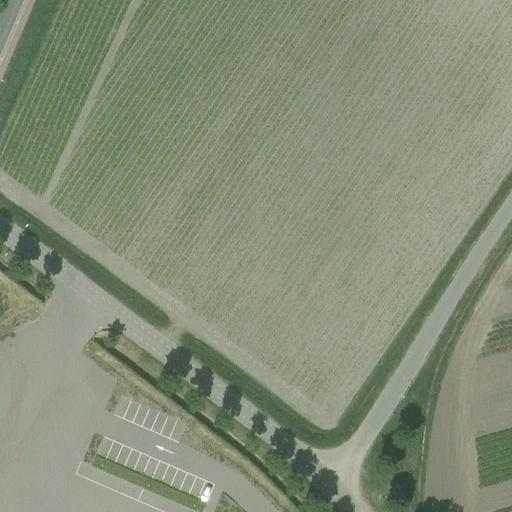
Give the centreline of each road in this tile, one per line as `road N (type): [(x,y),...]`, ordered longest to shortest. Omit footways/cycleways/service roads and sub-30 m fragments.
road 1 (unclassified): [(328,486),(284,441),(0,230)]
road 2 (unclassified): [(511,211),(328,486)]
